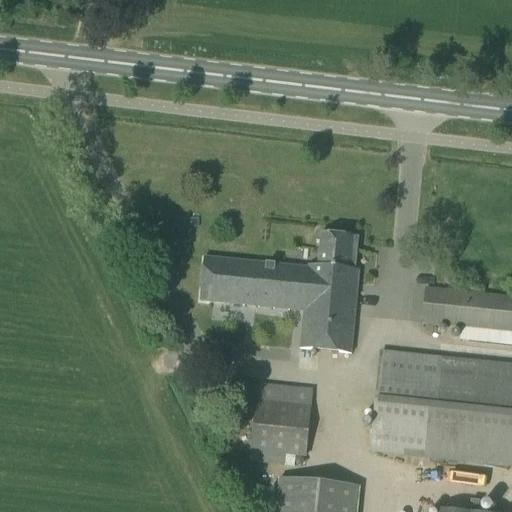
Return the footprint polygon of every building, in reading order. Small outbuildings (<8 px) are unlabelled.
[(304,312),(308,270),(204,260),(200,301),(304,312)] [(511,334),(511,298),(425,289),(421,325),(511,334)] [(511,469),(511,366),(379,352),(368,454),(511,469)] [(305,469),(310,408),(255,403),(250,464),(305,469)] [(356,511),(359,488),(278,480),(274,511),(356,511)]
